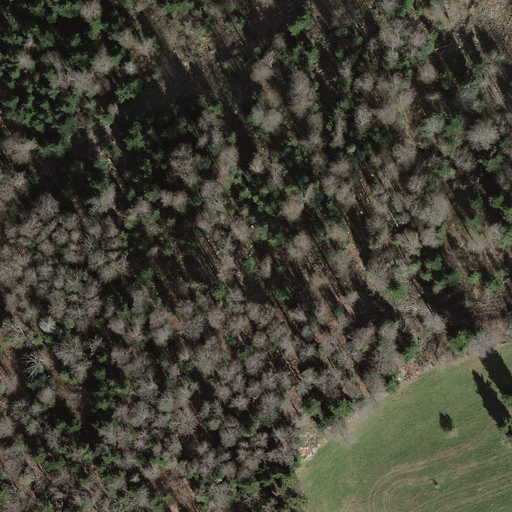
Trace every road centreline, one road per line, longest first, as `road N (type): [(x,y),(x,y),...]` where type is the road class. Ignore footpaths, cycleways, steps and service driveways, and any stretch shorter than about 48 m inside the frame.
road 1 (track): [(205,62),(352,280),(449,310),(511,307)]
road 2 (track): [(293,0),(48,170),(17,209),(0,255)]
